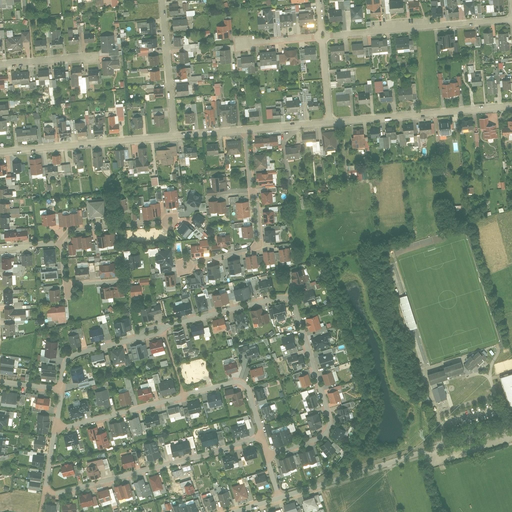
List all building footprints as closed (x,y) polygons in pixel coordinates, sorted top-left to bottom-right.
[(366,0),(367,11),(370,10),(380,10),(379,0),(366,0)] [(401,0),(389,1),(390,14),(404,13),(403,0),(401,0)] [(447,0),(450,18),(458,17),(460,17),(459,7),(457,7),(456,0),(447,0)] [(409,2),(410,12),(420,11),(419,1),(409,2)] [(464,2),(465,17),(478,15),(477,1),(464,2)] [(431,2),(433,19),(439,19),(443,18),(443,8),(438,8),(437,2),(431,2)] [(169,5),(170,15),(179,15),(178,4),(169,5)] [(504,5),(494,6),(495,13),(505,13),(504,5)] [(349,8),(350,21),(364,20),(363,7),(349,8)] [(329,9),(330,23),(345,22),(344,8),(329,9)] [(272,18),(272,9),(263,10),(264,19),(258,19),(259,30),(274,28),(273,18),(272,18)] [(370,10),(371,18),(381,17),(380,10),(370,10)] [(307,26),(306,13),(299,14),(300,26),(307,26)] [(314,25),(313,13),(306,13),(307,26),(314,25)] [(173,19),(174,32),(187,31),(186,18),(173,19)] [(228,26),(217,27),(218,40),(229,39),(228,26)] [(79,35),(73,35),(73,30),(68,30),(69,36),(70,45),(80,44),(79,35)] [(477,43),(476,31),(464,32),(465,44),(477,43)] [(494,44),(493,32),(483,33),(484,45),(494,44)] [(11,38),(12,40),(7,40),(7,49),(13,49),(13,51),(17,50),(23,50),(22,43),(30,42),(29,33),(21,33),(21,37),(11,38)] [(95,43),(94,33),(84,34),(85,44),(95,43)] [(509,43),(508,33),(498,34),(499,43),(509,43)] [(102,36),(103,45),(101,45),(102,53),(116,52),(114,35),(102,36)] [(456,48),(455,35),(446,36),(446,37),(447,49),(456,48)] [(174,37),(175,46),(183,45),(182,36),(174,37)] [(447,50),(447,49),(446,37),(438,38),(439,51),(447,50)] [(62,38),(52,39),(53,50),(63,49),(62,38)] [(393,39),(394,52),(408,51),(407,38),(393,39)] [(142,45),(149,45),(150,49),(157,49),(156,39),(142,40),(142,45)] [(388,53),(387,39),(379,40),(380,53),(388,53)] [(46,40),(35,40),(36,51),(47,51),(46,40)] [(380,53),(379,40),(372,41),(373,54),(380,53)] [(364,56),(363,43),(352,44),(353,57),(364,56)] [(510,52),(509,43),(499,43),(500,53),(510,52)] [(345,55),(344,44),(330,46),(332,63),(340,62),(340,56),(345,55)] [(317,60),(316,47),(304,48),(305,61),(317,60)] [(230,50),(220,51),(221,64),(231,64),(230,50)] [(298,61),(297,50),(285,51),(286,62),(291,62),(291,67),(297,66),(296,61),(298,61)] [(179,52),(180,64),(189,63),(188,52),(179,52)] [(159,67),(158,56),(149,57),(150,67),(159,67)] [(242,69),(249,68),(250,74),(256,74),(254,57),(241,58),(242,69)] [(120,69),(119,61),(113,61),(112,60),(102,61),(104,76),(114,75),(113,70),(120,69)] [(73,68),(73,75),(71,76),(73,87),(79,87),(78,77),(83,77),(82,67),(73,68)] [(66,68),(54,69),(55,81),(67,80),(66,68)] [(176,69),(177,80),(187,79),(186,68),(176,69)] [(48,70),(37,71),(38,82),(49,81),(48,70)] [(98,70),(88,71),(89,82),(99,81),(98,70)] [(161,82),(160,70),(150,71),(151,83),(161,82)] [(20,73),(21,86),(30,85),(28,72),(20,73)] [(351,72),(336,73),(337,85),(352,84),(351,72)] [(12,73),(13,86),(21,86),(20,73),(12,73)] [(471,74),(472,87),(483,86),(481,73),(471,74)] [(502,81),(503,91),(511,90),(510,80),(502,81)] [(487,82),(488,96),(498,95),(497,81),(487,82)] [(450,85),(451,98),(460,97),(459,84),(450,85)] [(188,85),(177,86),(178,97),(189,96),(188,85)] [(442,86),(443,98),(451,98),(450,85),(442,86)] [(165,98),(164,88),(154,89),(154,99),(165,98)] [(398,90),(399,101),(413,100),(412,88),(398,90)] [(380,92),(381,103),(393,102),(392,91),(380,92)] [(337,95),(338,106),(350,105),(349,94),(337,95)] [(358,95),(359,105),(370,104),(369,94),(358,95)] [(286,102),(287,113),(300,112),(299,101),(286,102)] [(309,102),(310,111),(319,110),(319,101),(309,102)] [(9,102),(0,102),(0,115),(10,115),(9,102)] [(221,102),(217,102),(218,114),(227,113),(227,123),(237,122),(236,105),(221,106),(221,102)] [(214,109),(205,110),(207,126),(216,126),(214,109)] [(245,118),(250,118),(250,122),(259,121),(258,112),(250,113),(249,110),(245,111),(245,118)] [(267,111),(268,120),(281,119),(280,110),(267,111)] [(194,113),(185,114),(186,125),(195,124),(194,113)] [(165,127),(164,115),(154,116),(155,128),(165,127)] [(119,125),(115,126),(114,116),(108,117),(110,134),(119,134),(119,125)] [(142,129),(141,116),(132,117),(133,130),(142,129)] [(93,127),(94,136),(104,135),(103,118),(95,118),(95,127),(93,127)] [(496,126),(489,127),(489,119),(479,120),(480,131),(483,130),(484,140),(497,139),(496,126)] [(473,130),(472,121),(461,121),(462,131),(473,130)] [(503,137),(511,136),(511,121),(508,122),(509,128),(502,129),(503,137)] [(58,123),(59,131),(61,131),(61,139),(71,138),(71,130),(67,131),(66,123),(58,123)] [(77,137),(85,136),(87,136),(87,127),(84,127),(83,123),(76,124),(77,137)] [(432,135),(431,123),(420,124),(421,141),(427,140),(426,135),(432,135)] [(452,136),(450,123),(439,124),(440,137),(452,136)] [(415,138),(414,125),(403,126),(404,139),(415,138)] [(397,140),(396,127),(386,128),(387,139),(390,138),(390,141),(397,140)] [(38,141),(37,128),(27,129),(28,142),(38,141)] [(44,128),(45,140),(55,139),(54,128),(44,128)] [(28,142),(27,129),(17,130),(18,143),(28,142)] [(352,140),(353,150),(366,149),(364,129),(353,130),(354,140),(352,140)] [(381,138),(380,129),(370,130),(371,139),(381,138)] [(338,150),(336,131),(322,133),(324,152),(338,150)] [(317,143),(316,133),(301,135),(302,144),(317,143)] [(278,147),(277,136),(266,137),(267,148),(278,147)] [(267,148),(266,137),(255,138),(256,149),(267,148)] [(242,154),(241,141),(226,142),(227,156),(242,154)] [(219,155),(218,143),(206,144),(207,156),(219,155)] [(178,157),(177,146),(165,147),(165,151),(156,152),(157,161),(161,160),(162,166),(174,165),(174,157),(178,157)] [(303,160),(301,146),(285,147),(287,161),(303,160)] [(197,158),(196,148),(184,149),(185,159),(197,158)] [(137,173),(149,172),(146,149),(138,149),(139,160),(136,161),(137,173)] [(125,166),(123,150),(115,151),(116,167),(125,166)] [(103,166),(102,152),(93,153),(94,167),(103,166)] [(81,153),(73,154),(74,164),(78,164),(79,170),(84,169),(83,158),(81,158),(81,153)] [(267,170),(266,154),(254,156),(255,171),(267,170)] [(60,156),(52,156),(53,166),(61,165),(60,156)] [(21,174),(21,164),(13,164),(14,174),(21,174)] [(356,165),(350,166),(350,179),(366,178),(366,169),(356,169),(356,165)] [(57,166),(48,167),(49,177),(58,176),(57,166)] [(273,186),(272,173),(256,174),(257,182),(259,182),(259,187),(273,186)] [(227,191),(226,177),(211,178),(213,193),(227,191)] [(13,189),(0,190),(0,199),(13,198),(13,189)] [(177,191),(164,192),(166,209),(179,208),(177,191)] [(272,192),(261,193),(262,206),(273,205),(272,192)] [(190,193),(186,203),(199,207),(201,203),(203,197),(190,193)] [(87,201),(89,220),(95,220),(95,217),(101,217),(101,219),(107,219),(106,199),(87,201)] [(128,211),(126,200),(117,201),(118,213),(128,211)] [(217,201),(209,202),(210,214),(218,213),(217,202),(217,201)] [(225,202),(217,202),(218,213),(218,215),(226,214),(225,202)] [(248,202),(235,203),(237,221),(250,220),(248,202)] [(8,203),(0,203),(0,212),(8,212),(8,203)] [(150,205),(150,207),(152,218),(161,217),(159,204),(150,205)] [(142,208),(144,221),(152,220),(152,218),(150,207),(142,208)] [(70,215),(70,216),(71,225),(83,224),(82,211),(77,211),(77,214),(70,215)] [(274,212),(263,212),(264,226),(275,225),(274,212)] [(59,214),(60,227),(71,227),(71,225),(70,216),(63,217),(62,213),(59,214)] [(42,215),(42,227),(47,226),(47,227),(52,227),(51,214),(42,215)] [(207,222),(197,214),(191,222),(200,230),(207,222)] [(8,217),(0,218),(0,226),(0,229),(9,228),(8,217)] [(193,231),(183,223),(177,232),(186,240),(193,231)] [(253,238),(252,227),(242,228),(243,239),(253,238)] [(275,231),(265,232),(266,244),(276,243),(275,231)] [(27,241),(27,232),(16,233),(16,242),(27,241)] [(16,242),(16,233),(4,233),(5,242),(16,242)] [(105,235),(105,237),(107,247),(115,246),(114,234),(105,235)] [(232,246),(231,236),(217,237),(218,248),(232,246)] [(73,238),(74,249),(83,248),(81,238),(81,237),(73,238)] [(81,238),(83,248),(83,249),(92,248),(91,237),(81,238)] [(97,238),(99,249),(107,248),(107,247),(105,237),(97,238)] [(204,251),(210,251),(209,240),(200,241),(201,246),(191,247),(192,259),(205,258),(204,251)] [(291,262),(290,249),(279,250),(280,263),(291,262)] [(55,250),(44,251),(45,263),(56,262),(55,250)] [(172,273),(171,267),(173,267),(172,250),(159,251),(159,256),(157,256),(158,265),(160,265),(160,268),(161,274),(172,273)] [(275,265),(274,252),(263,253),(264,266),(275,265)] [(32,266),(31,255),(22,256),(22,267),(32,266)] [(129,257),(130,269),(141,268),(140,256),(129,257)] [(12,269),(11,258),(2,259),(3,270),(12,269)] [(99,265),(100,279),(117,278),(116,264),(99,265)] [(58,265),(42,267),(43,277),(43,280),(59,279),(58,265)] [(75,269),(76,281),(90,280),(89,268),(75,269)] [(307,284),(303,269),(292,272),(294,277),(293,277),(294,282),(295,282),(296,287),(307,284)] [(198,289),(198,288),(205,288),(203,272),(195,272),(195,278),(187,279),(188,290),(198,289)] [(11,275),(3,276),(3,287),(12,287),(11,275)] [(176,287),(175,275),(165,276),(166,288),(176,287)] [(258,282),(261,295),(274,291),(271,278),(258,282)] [(130,286),(131,298),(142,297),(141,285),(130,286)] [(115,291),(112,291),(113,299),(124,297),(123,286),(114,287),(115,291)] [(245,300),(253,298),(249,286),(241,288),(245,300)] [(109,288),(100,289),(101,300),(113,299),(112,291),(109,291),(109,288)] [(234,290),(237,302),(245,300),(241,288),(234,290)] [(60,302),(59,290),(50,291),(50,303),(60,302)] [(301,293),(304,305),(318,301),(315,290),(301,293)] [(223,305),(230,304),(227,292),(220,294),(223,305)] [(13,304),(12,293),(3,294),(4,305),(13,304)] [(217,308),(223,306),(223,305),(220,294),(214,296),(217,308)] [(404,309),(410,329),(417,327),(407,295),(400,297),(404,309)] [(204,296),(196,298),(199,311),(208,308),(204,296)] [(173,306),(176,318),(187,315),(186,312),(191,311),(189,302),(173,306)] [(274,320),(277,320),(278,323),(286,321),(285,317),(288,317),(285,303),(271,307),(274,320)] [(150,307),(150,306),(140,309),(144,324),(154,321),(152,315),(162,313),(160,305),(150,307)] [(49,323),(68,322),(67,308),(48,309),(49,323)] [(270,324),(268,314),(263,315),(262,308),(250,311),(253,325),(262,323),(262,326),(270,324)] [(13,309),(4,310),(5,320),(14,319),(13,311),(13,309)] [(26,310),(13,311),(14,319),(27,319),(26,310)] [(250,328),(246,314),(242,315),(242,314),(238,315),(238,316),(234,317),(238,331),(250,328)] [(321,330),(317,316),(307,318),(309,323),(308,323),(309,328),(310,328),(311,332),(321,330)] [(227,330),(224,318),(221,319),(219,319),(217,319),(216,320),(212,321),(215,333),(227,330)] [(126,336),(125,332),(131,330),(129,320),(114,324),(118,338),(126,336)] [(205,334),(202,323),(190,326),(193,337),(205,334)] [(14,324),(5,324),(6,337),(15,336),(14,324)] [(105,341),(102,329),(89,331),(92,344),(105,341)] [(187,344),(183,329),(173,331),(177,346),(187,344)] [(296,340),(294,333),(281,337),(285,351),(296,348),(293,340),(296,340)] [(313,344),(315,351),(331,346),(328,339),(332,338),(330,333),(315,338),(317,343),(313,344)] [(81,347),(78,335),(69,337),(72,349),(81,347)] [(167,354),(163,339),(150,343),(154,358),(167,354)] [(46,349),(58,350),(58,348),(57,348),(58,341),(47,340),(46,349)] [(142,346),(142,343),(130,346),(134,362),(149,358),(145,345),(142,346)] [(258,348),(249,350),(248,345),(239,348),(241,355),(247,354),(249,361),(261,358),(258,348)] [(128,362),(124,348),(120,349),(118,350),(117,350),(114,350),(110,351),(114,366),(128,362)] [(56,352),(58,352),(58,350),(46,349),(45,357),(56,358),(56,352)] [(107,364),(104,352),(92,355),(95,367),(107,364)] [(469,361),(466,364),(472,370),(484,357),(478,352),(473,358),(471,356),(467,360),(469,361)] [(331,353),(318,357),(322,369),(335,365),(331,353)] [(294,371),(305,368),(302,357),(298,358),(297,355),(287,358),(290,367),(292,366),(294,371)] [(3,357),(1,365),(2,365),(15,368),(17,360),(3,357)] [(240,372),(237,361),(224,365),(227,376),(240,372)] [(439,368),(440,371),(428,375),(431,385),(449,379),(449,377),(465,372),(462,361),(439,368)] [(42,371),(43,371),(56,372),(57,365),(43,364),(42,371)] [(2,365),(0,373),(15,376),(16,368),(15,368),(2,365)] [(84,381),(81,368),(71,370),(75,383),(84,381)] [(253,376),(255,381),(266,378),(263,368),(251,371),(252,376),(253,376)] [(56,372),(43,371),(42,378),(46,378),(56,379),(57,372),(56,372)] [(332,372),(322,375),(323,379),(323,380),(324,382),(325,383),(326,387),(336,384),(332,372)] [(511,374),(503,377),(511,406),(511,374)] [(309,380),(307,375),(298,378),(302,389),(312,386),(310,380),(309,380)] [(162,398),(177,394),(173,380),(158,384),(162,398)] [(141,401),(144,400),(145,402),(151,400),(150,398),(154,398),(151,387),(138,390),(141,401)] [(234,407),(244,405),(242,398),(243,398),(243,397),(242,397),(241,391),(234,393),(233,388),(224,391),(226,399),(232,398),(234,407)] [(254,390),(258,402),(267,399),(264,388),(254,390)] [(433,391),(436,401),(448,397),(445,388),(433,391)] [(111,407),(107,389),(95,392),(99,407),(105,406),(105,409),(111,407)] [(338,390),(327,394),(331,405),(342,402),(338,390)] [(132,404),(129,391),(118,394),(122,407),(132,404)] [(2,392),(1,406),(16,407),(17,393),(12,393),(10,393),(10,392),(2,392)] [(223,405),(220,392),(208,395),(207,396),(208,399),(211,408),(223,405)] [(318,407),(315,395),(305,398),(309,410),(318,407)] [(36,407),(48,409),(50,400),(35,397),(35,402),(37,403),(36,407)] [(67,406),(71,419),(83,415),(83,413),(90,411),(88,401),(80,403),(80,402),(67,406)] [(202,412),(199,401),(187,404),(190,416),(202,412)] [(271,405),(262,408),(263,414),(263,416),(264,416),(266,422),(275,419),(271,405)] [(182,417),(180,406),(167,410),(170,421),(182,417)] [(350,421),(348,408),(338,410),(339,414),(338,414),(339,419),(340,418),(340,422),(350,421)] [(8,424),(10,414),(0,412),(0,428),(2,429),(3,423),(8,424)] [(37,431),(48,433),(48,429),(49,429),(50,427),(49,427),(50,420),(49,420),(49,415),(38,413),(37,422),(38,422),(37,431)] [(161,425),(158,414),(145,417),(148,428),(161,425)] [(309,424),(319,420),(318,417),(317,417),(316,414),(307,417),(309,424)] [(140,418),(130,421),(133,433),(143,431),(140,418)] [(319,424),(320,423),(319,420),(309,424),(311,430),(320,427),(319,424)] [(128,435),(124,421),(117,423),(121,436),(121,437),(128,435)] [(121,436),(117,423),(117,422),(110,423),(114,438),(121,436)] [(234,439),(241,437),(241,438),(249,436),(249,435),(246,424),(231,428),(234,439)] [(332,435),(341,439),(346,429),(337,425),(332,435)] [(91,440),(97,438),(100,449),(110,446),(106,430),(99,432),(98,426),(88,429),(91,440)] [(200,434),(204,447),(220,443),(217,430),(200,434)] [(293,440),(290,430),(281,432),(281,433),(284,443),(293,440)] [(64,436),(67,448),(81,444),(77,432),(74,433),(72,433),(69,434),(68,435),(64,436)] [(284,443),(281,433),(272,436),(275,447),(284,444),(284,443)] [(38,449),(38,448),(45,449),(47,436),(38,435),(38,438),(35,438),(34,447),(34,449),(38,449)] [(183,455),(190,453),(190,452),(192,451),(189,439),(180,442),(183,455)] [(146,452),(156,450),(155,445),(158,444),(157,440),(144,443),(146,452)] [(320,447),(328,456),(336,450),(328,440),(320,447)] [(176,456),(183,455),(180,442),(171,444),(174,456),(176,455),(176,456)] [(260,458),(257,447),(244,451),(247,461),(260,458)] [(307,452),(311,463),(311,464),(319,461),(315,449),(307,452)] [(160,453),(158,454),(156,450),(146,452),(148,461),(162,458),(160,453)] [(307,451),(299,453),(303,466),(311,463),(307,452),(307,451)] [(121,456),(124,469),(137,465),(134,453),(121,456)] [(240,461),(238,453),(234,454),(233,453),(229,454),(230,455),(226,456),(228,464),(240,461)] [(34,454),(32,465),(37,466),(38,467),(40,467),(41,467),(44,467),(46,456),(34,454)] [(287,459),(291,470),(299,468),(294,455),(287,458),(287,459)] [(88,466),(91,480),(102,477),(101,470),(103,470),(101,459),(89,462),(90,465),(88,466)] [(287,459),(279,461),(283,474),(291,471),(291,470),(287,459)] [(61,466),(64,476),(76,472),(74,463),(61,466)] [(185,474),(184,473),(194,470),(193,463),(182,466),(183,469),(173,472),(175,477),(185,474)] [(40,489),(42,472),(30,470),(28,487),(40,489)] [(258,487),(269,484),(268,479),(267,479),(265,474),(255,477),(258,487)] [(150,477),(154,492),(164,489),(160,475),(150,477)] [(135,483),(139,498),(149,496),(144,478),(137,480),(138,483),(135,483)] [(186,493),(194,491),(192,482),(184,484),(186,493)] [(126,499),(134,497),(131,483),(123,485),(126,497),(126,499)] [(233,487),(238,502),(249,498),(245,483),(233,487)] [(119,499),(126,497),(123,485),(123,484),(115,486),(119,499)] [(112,500),(109,489),(99,491),(101,502),(112,500)] [(218,494),(222,506),(231,504),(230,500),(231,500),(228,491),(218,494)] [(80,496),(83,507),(96,504),(93,493),(88,494),(88,493),(84,494),(84,495),(80,496)] [(205,498),(209,510),(218,507),(214,495),(205,498)] [(316,495),(304,499),(307,510),(319,506),(316,495)] [(299,511),(296,501),(284,505),(285,511),(299,511)] [(76,511),(77,511),(76,503),(72,503),(72,502),(65,503),(65,504),(62,504),(63,511),(76,511)] [(198,511),(196,502),(188,505),(189,511),(198,511)] [(57,511),(58,504),(47,503),(46,511),(57,511)]
